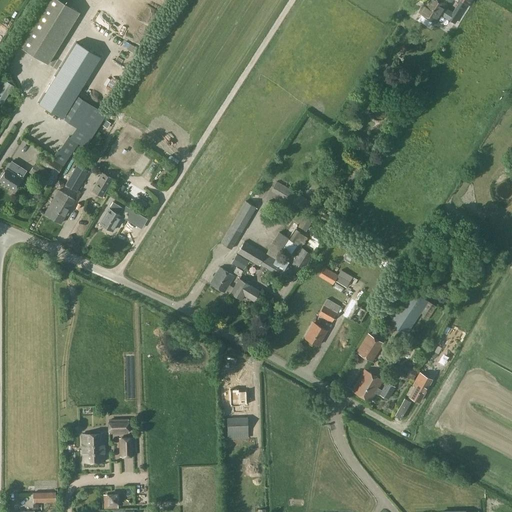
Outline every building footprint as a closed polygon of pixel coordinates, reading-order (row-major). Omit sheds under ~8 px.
[(48,64),(80,13),(58,0),(45,0),(17,45),(48,64)] [(427,0),(428,0),(420,13),(434,22),(439,15),(453,24),(467,3),(469,4),(470,0),(460,0),(453,12),(445,7),(446,4),(437,0),(427,0)] [(76,41),(40,102),(64,116),(100,55),(76,41)] [(6,81),(0,90),(0,101),(3,103),(14,86),(6,81)] [(79,125),(72,137),(78,140),(84,144),(104,112),(79,96),(66,117),(79,125)] [(0,121),(9,110),(0,102),(0,121)] [(64,147),(56,161),(62,164),(64,166),(73,152),(64,147)] [(44,153),(38,161),(56,172),(62,164),(56,161),(44,153)] [(358,162),(343,185),(353,191),(367,169),(366,168),(371,161),(363,156),(358,163),(358,162)] [(4,173),(0,178),(0,180),(15,190),(22,178),(21,178),(26,170),(12,161),(7,169),(7,168),(6,170),(4,173)] [(45,182),(51,173),(36,162),(30,171),(45,182)] [(76,191),(89,170),(78,164),(66,184),(76,191)] [(103,174),(92,191),(102,197),(112,179),(103,174)] [(277,181),(271,191),(312,214),(317,205),(277,181)] [(61,223),(72,204),(75,199),(59,190),(45,214),(61,223)] [(88,200),(75,223),(82,227),(96,205),(88,200)] [(230,249),(255,207),(246,201),(221,244),(230,249)] [(121,216),(122,214),(126,216),(125,218),(133,223),(139,214),(126,206),(124,208),(114,202),(111,206),(109,208),(100,222),(113,230),(122,216),(121,216)] [(306,230),(314,217),(307,213),(299,225),(306,230)] [(289,239),(298,225),(290,220),(281,233),(289,239)] [(294,242),(300,231),(297,229),(290,239),(294,242)] [(275,259),(278,255),(289,239),(281,233),(267,254),(275,259)] [(260,263),(264,254),(245,242),(238,253),(259,265),(260,263)] [(305,267),(312,254),(301,247),(294,260),(305,267)] [(275,259),(267,254),(265,253),(264,254),(260,263),(283,277),(289,268),(286,267),(289,262),(278,255),(275,259)] [(243,258),(238,267),(243,270),(248,261),(243,258)] [(224,292),(234,276),(220,267),(210,283),(224,292)] [(338,276),(324,267),(319,275),(332,283),(335,279),(346,286),(352,276),(341,270),(338,276)] [(254,301),(260,291),(239,279),(231,293),(241,300),(244,295),(254,301)] [(426,319),(435,307),(412,291),(390,323),(409,336),(413,330),(410,328),(421,311),(425,314),(423,317),(426,319)] [(331,321),(340,306),(328,298),(319,314),(331,321)] [(318,345),(327,330),(314,323),(305,338),(318,345)] [(372,361),(383,343),(369,334),(357,351),(372,361)] [(355,372),(360,361),(355,358),(349,369),(355,372)] [(382,390),(378,388),(383,379),(364,370),(353,391),(370,402),(376,392),(388,399),(395,386),(387,381),(382,390)] [(419,402),(431,380),(419,374),(413,385),(415,386),(410,396),(419,402)] [(231,390),(232,405),(236,405),(236,410),(244,410),(244,405),(247,404),(247,391),(240,391),(240,389),(231,390)] [(243,426),(242,416),(224,417),(225,427),(243,426)] [(128,420),(109,421),(110,433),(129,432),(128,420)] [(257,429),(244,429),(245,456),(258,455),(257,429)] [(104,434),(83,434),(84,463),(105,462),(104,434)] [(133,438),(121,438),(121,456),(133,456),(133,438)] [(99,495),(99,489),(73,488),(72,511),(86,511),(87,503),(92,503),(92,495),(99,495)] [(34,502),(55,502),(55,493),(33,493),(34,502)] [(119,494),(103,495),(104,509),(118,508),(118,505),(119,505),(119,494)]
